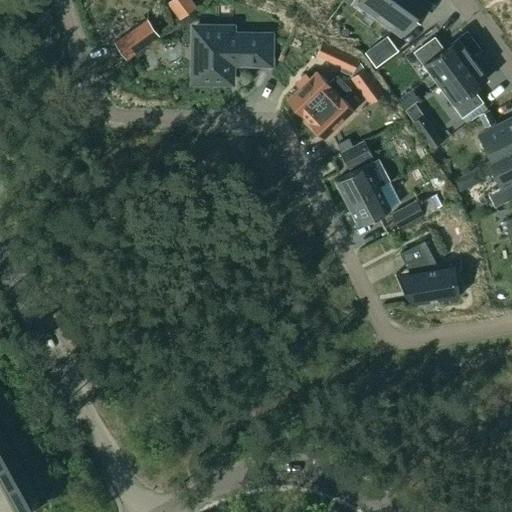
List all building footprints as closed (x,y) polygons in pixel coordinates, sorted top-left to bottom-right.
[(180,0),(172,0),(168,3),(180,19),(189,12),(180,0)] [(366,0),(380,10),(375,16),(394,30),(398,23),(405,28),(414,15),(419,18),(429,3),(424,0),(366,0)] [(147,20),(115,43),(126,59),(159,36),(147,20)] [(194,28),(193,82),(231,82),(231,63),(269,64),(270,36),(231,35),(231,28),(194,28)] [(387,37),(365,54),(376,69),(398,53),(387,37)] [(434,38),(414,52),(438,84),(472,59),(457,39),(443,50),(434,38)] [(347,56),(340,71),(351,76),(358,61),(347,56)] [(472,59),(438,84),(462,117),(481,102),(472,90),(487,80),(472,59)] [(352,77),(350,78),(360,91),(373,81),(358,61),(351,76),(352,77)] [(300,88),(288,100),(306,119),(344,83),(337,76),(328,84),(317,72),(310,79),(305,75),(296,84),(300,88)] [(344,83),(306,119),(324,137),(353,110),(341,98),(350,90),(344,83)] [(489,112),(480,116),(486,127),(495,122),(489,112)] [(511,118),(480,135),(493,160),(511,150),(511,118)] [(434,128),(422,136),(431,149),(443,141),(434,128)] [(343,155),(350,169),(371,158),(364,144),(343,155)] [(502,187),(489,194),(495,206),(511,197),(511,187),(510,183),(511,182),(511,150),(493,160),(493,161),(489,162),(502,187)] [(367,164),(335,181),(347,204),(379,187),(367,164)] [(465,175),(454,181),(460,192),(465,189),(468,181),(465,175)] [(379,187),(347,204),(358,226),(391,210),(379,187)] [(431,198),(418,205),(424,215),(425,218),(437,211),(431,198)] [(416,201),(392,214),(399,228),(424,215),(418,205),(416,201)] [(410,273),(415,304),(458,297),(452,265),(434,268),(429,257),(432,255),(424,241),(400,253),(410,273)] [(0,511),(24,511),(0,467),(0,511)]
